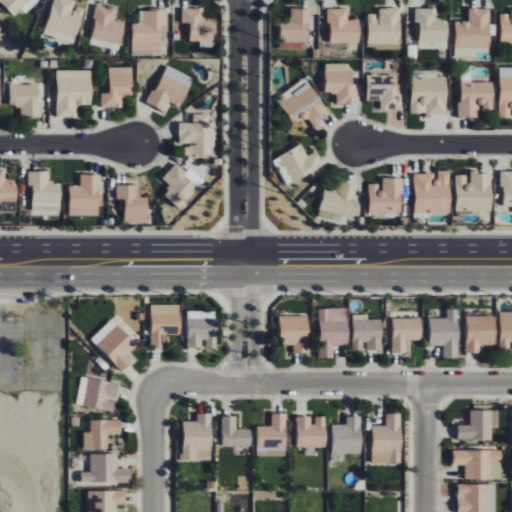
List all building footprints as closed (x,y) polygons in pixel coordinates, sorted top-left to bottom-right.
[(0,0),(0,3),(13,17),(22,9),(26,14),(40,0),(39,0),(0,0)] [(85,9),(74,6),(76,1),(74,0),(54,0),(44,32),(74,42),(85,9)] [(89,44),(119,50),(125,22),(114,20),(116,9),(97,5),(89,44)] [(182,8),(182,23),(190,23),(190,41),(200,41),(199,47),(212,47),(213,21),(203,21),(203,9),(182,8)] [(311,8),(292,8),(291,20),(280,20),(279,41),(309,42),(311,8)] [(367,14),(368,45),(400,44),(400,8),(378,9),(378,14),(367,14)] [(436,8),(415,8),(415,23),(419,23),(419,49),(447,49),(448,20),(436,20),(436,8)] [(489,49),(490,8),(468,8),(468,21),(455,21),(454,48),(489,49)] [(500,14),(501,44),(511,43),(511,8),(510,8),(510,14),(500,14)] [(132,50),(160,50),(160,25),(167,25),(167,9),(139,9),(139,23),(132,23),(132,50)] [(329,43),(360,43),(359,20),(347,20),(347,9),(329,9),(329,43)] [(325,93),(336,93),(336,105),(357,104),(356,88),(352,88),(352,72),(347,72),(347,63),(324,64),(325,93)] [(193,77),(164,66),(148,104),(165,111),(169,102),(181,107),(193,77)] [(132,67),(108,68),(108,93),(100,93),(101,108),(122,107),(122,94),(132,94),(132,67)] [(511,67),(499,67),(499,118),(511,117),(511,67)] [(57,117),(77,117),(76,105),(91,105),(91,71),(56,71),(57,117)] [(400,110),(401,96),(396,96),(396,75),(367,74),(366,101),(380,101),(380,109),(400,110)] [(411,113),(424,113),(424,115),(447,115),(447,77),(411,77),(411,113)] [(479,117),(479,108),(494,108),(493,82),(461,83),(462,102),(458,102),(458,118),(479,117)] [(279,102),(294,125),(307,117),(314,127),(330,116),(309,83),(279,102)] [(40,117),(39,84),(9,85),(10,106),(21,106),(21,117),(40,117)] [(214,155),(214,125),(209,125),(208,114),(192,115),(193,123),(179,123),(179,145),(184,144),(185,155),(214,155)] [(323,168),(316,152),(307,156),(302,145),(278,156),(292,183),(323,168)] [(162,178),(171,187),(163,194),(178,208),(199,186),(175,164),(162,178)] [(449,214),(450,171),(436,170),(435,174),(414,173),(413,213),(449,214)] [(17,212),(16,183),(5,183),(4,171),(0,171),(0,204),(0,212),(17,212)] [(60,209),(60,183),(49,183),(48,171),(28,171),(28,185),(32,185),(32,210),(60,209)] [(511,171),(502,171),(502,207),(511,206),(511,171)] [(492,212),(491,172),(468,173),(469,175),(455,175),(456,212),(492,212)] [(99,216),(100,175),(80,174),(80,186),(69,185),(68,216),(99,216)] [(402,178),(381,178),(381,184),(368,184),(368,213),(401,213),(402,178)] [(358,184),(336,181),(335,189),(323,187),(319,218),(342,221),(343,217),(353,218),(358,184)] [(124,224),(147,224),(148,197),(138,197),(138,185),(116,185),(116,200),(124,200),(124,224)] [(151,305),(150,347),(164,348),(164,334),(179,335),(180,305),(151,305)] [(318,309),(319,359),(333,358),(332,346),(347,345),(346,308),(318,309)] [(429,318),(430,345),(443,345),(443,358),(459,358),(458,309),(446,309),(447,318),(429,318)] [(187,347),(203,347),(215,347),(216,311),(187,311),(187,347)] [(511,312),(500,312),(500,348),(511,348),(511,350),(511,349),(511,312)] [(308,353),(308,316),(279,316),(280,345),(293,345),(293,354),(308,353)] [(496,317),(467,316),(466,353),(480,353),(480,345),(495,345),(496,317)] [(422,319),(392,318),(392,353),(406,353),(407,340),(421,341),(422,319)] [(127,356),(138,345),(111,319),(91,340),(123,371),(133,362),(127,356)] [(352,350),(364,350),(382,350),(381,319),(351,319),(352,350)] [(119,384),(82,376),(76,405),(113,412),(115,400),(116,400),(119,384)] [(498,428),(498,410),(470,411),(470,425),(457,425),(458,441),(492,440),(492,428),(498,428)] [(183,421),(182,461),(211,462),(212,414),(197,413),(196,422),(183,421)] [(257,452),(287,451),(286,414),(271,414),(271,426),(257,426),(257,452)] [(385,425),(372,426),(372,453),(390,453),(390,462),(401,462),(401,414),(385,414),(385,425)] [(251,446),(251,429),(236,429),(236,416),(222,416),(222,446),(251,446)] [(296,447),(326,448),(326,417),(313,416),(313,417),(297,416),(296,447)] [(332,453),(361,454),(362,417),(346,416),(346,425),(333,424),(332,453)] [(108,449),(107,434),(121,434),(121,420),(90,421),(91,432),(83,432),(83,449),(108,449)] [(465,480),(502,480),(502,450),(453,451),(453,465),(465,465),(465,480)] [(81,483),(130,483),(131,468),(117,468),(118,454),(90,454),(90,472),(81,472),(81,483)] [(458,511),(494,511),(495,485),(458,485),(458,511)] [(116,511),(117,504),(125,504),(125,491),(88,491),(87,511),(116,511)]
